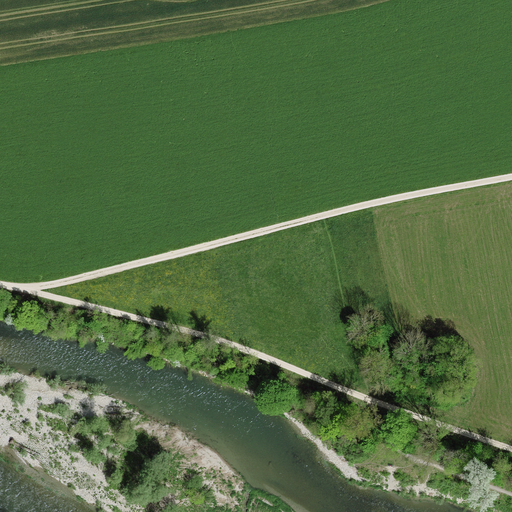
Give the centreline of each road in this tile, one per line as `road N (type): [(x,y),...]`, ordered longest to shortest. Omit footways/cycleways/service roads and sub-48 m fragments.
road 1 (track): [(0,281),(211,338),(370,396)]
road 2 (track): [(370,396),(511,444)]
